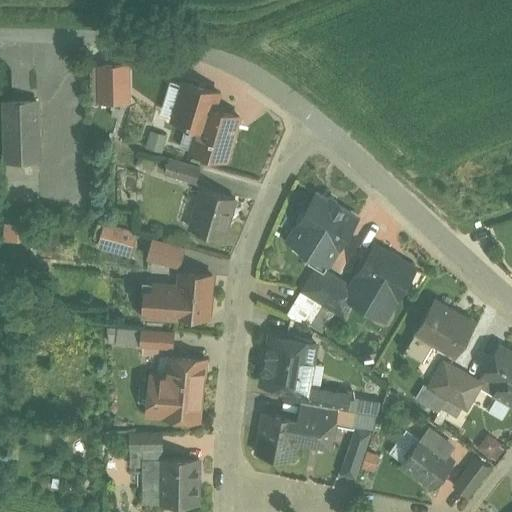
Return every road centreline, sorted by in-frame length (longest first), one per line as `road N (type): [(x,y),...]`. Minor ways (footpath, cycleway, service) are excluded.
road 1 (unclassified): [(308,120),(257,233),(231,392),(233,482),(246,499),(274,511)]
road 2 (residential): [(308,120),(227,66),(168,44),(0,37)]
road 3 (residential): [(511,294),(308,120)]
